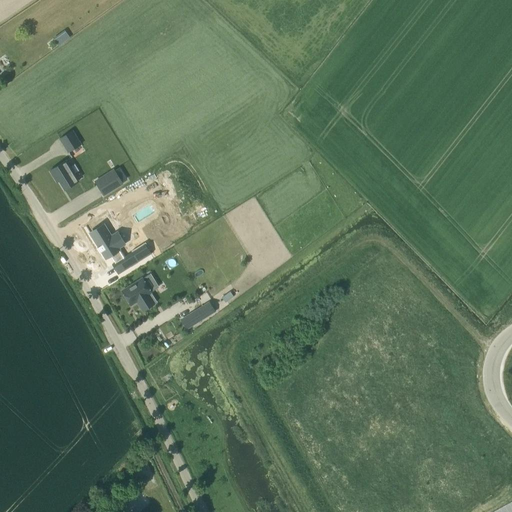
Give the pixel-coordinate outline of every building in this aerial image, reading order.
[(64,31),(52,37),(55,45),(68,39),(64,31)] [(81,144),(73,131),(60,139),(68,152),(81,144)] [(78,182),(65,161),(50,171),(57,182),(60,181),(65,190),(78,182)] [(114,170),(95,182),(103,195),(122,183),(114,170)] [(104,227),(90,235),(98,249),(96,249),(99,255),(101,254),(105,261),(110,258),(115,266),(120,263),(126,272),(151,258),(145,248),(123,260),(119,253),(104,227)] [(138,301),(140,304),(139,305),(143,311),(154,304),(148,294),(151,292),(142,278),(122,291),(131,305),(138,301)] [(193,311),(187,315),(193,325),(215,311),(210,303),(195,313),(193,311)]
